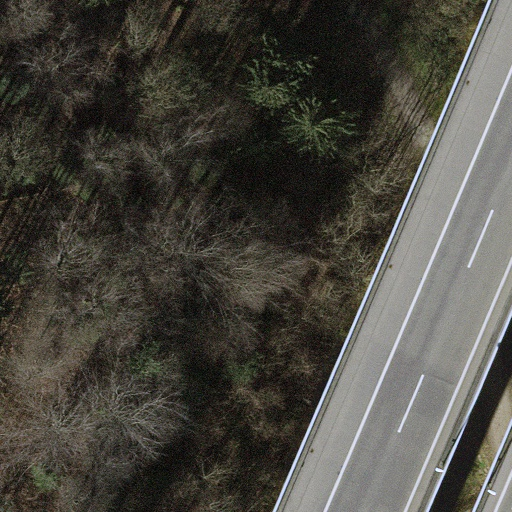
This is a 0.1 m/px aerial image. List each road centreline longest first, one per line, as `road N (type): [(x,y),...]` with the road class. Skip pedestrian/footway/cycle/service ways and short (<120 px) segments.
road 1 (track): [(360,0),(382,25),(423,124),(496,380),(511,468)]
road 2 (motorway): [(511,164),(365,511)]
